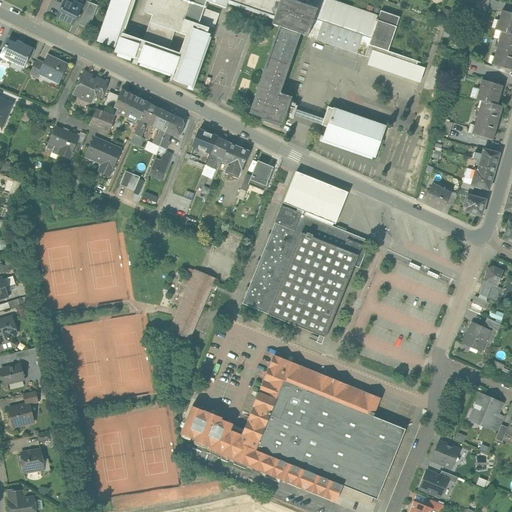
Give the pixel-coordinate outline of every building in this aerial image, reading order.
[(82,6),(69,0),(65,0),(57,18),(73,25),(76,20),(77,20),(79,15),(78,14),(81,9),(82,6)] [(112,0),(98,42),(114,47),(116,42),(119,43),(116,53),(134,59),(134,58),(140,40),(124,34),(135,0),(112,0)] [(147,0),(144,12),(152,15),(150,23),(180,33),(185,19),(199,24),(204,8),(206,8),(206,7),(205,7),(207,2),(226,8),(227,3),(273,19),(272,24),(279,27),(249,113),(263,118),(262,121),(281,128),(287,113),(289,106),(292,97),(280,93),(300,34),(308,37),(370,58),(368,64),(420,82),(424,69),(416,66),(417,62),(420,63),(420,62),(388,51),(396,27),(399,17),(380,11),(378,16),(331,0),(147,0)] [(476,0),(475,8),(486,11),(488,0),(476,0)] [(89,3),(79,24),(89,28),(98,6),(89,3)] [(501,32),(511,34),(511,13),(501,11),(496,30),(501,32)] [(199,24),(185,19),(180,33),(186,35),(179,53),(140,40),(134,58),(139,60),(138,62),(173,74),(175,69),(179,70),(175,81),(191,86),(209,34),(207,34),(209,28),(199,25),(199,24)] [(511,34),(501,32),(492,65),(511,70),(511,34)] [(32,49),(17,42),(16,44),(8,40),(0,55),(0,56),(9,61),(10,58),(25,65),(32,49)] [(68,64),(48,55),(44,63),(40,71),(39,75),(59,84),(68,64)] [(471,58),(460,55),(455,72),(466,75),(471,58)] [(36,59),(29,75),(37,78),(39,75),(40,71),(44,63),(36,59)] [(91,77),(84,74),(74,94),(75,94),(75,93),(91,101),(90,102),(91,102),(95,94),(102,80),(96,78),(94,80),(91,79),(91,77)] [(102,80),(95,94),(101,97),(107,83),(102,80)] [(481,101),(497,105),(502,86),(503,86),(482,80),(476,100),(481,101)] [(135,96),(121,90),(118,96),(117,99),(118,99),(114,107),(115,108),(118,109),(116,112),(126,117),(135,96)] [(118,96),(109,92),(103,105),(114,109),(115,108),(114,107),(118,99),(117,99),(118,96)] [(147,102),(135,96),(126,117),(136,122),(137,119),(139,120),(147,102)] [(0,98),(0,129),(1,129),(12,104),(0,98)] [(497,105),(481,101),(472,134),(493,140),(493,139),(502,107),(503,107),(503,106),(497,105)] [(160,109),(147,102),(139,120),(137,127),(134,134),(141,137),(144,129),(143,128),(145,122),(153,126),(160,109)] [(385,127),(328,107),(324,119),(294,109),(294,108),(289,106),(287,113),(292,115),(322,125),(321,125),(327,127),(323,139),(375,157),(385,127)] [(172,115),(160,109),(153,126),(160,130),(158,136),(156,135),(153,143),(160,146),(172,115)] [(115,117),(96,110),(90,125),(109,132),(115,117)] [(182,120),(172,115),(160,146),(167,150),(170,141),(168,141),(170,135),(178,139),(184,124),(182,120)] [(452,123),(441,120),(437,132),(449,135),(452,123)] [(78,138),(55,128),(49,142),(61,147),(58,154),(69,158),(72,152),(76,141),(78,138)] [(207,132),(192,169),(203,174),(217,137),(207,132)] [(229,143),(217,137),(203,174),(212,179),(215,170),(213,169),(216,162),(215,162),(217,157),(223,159),(229,143)] [(120,149),(95,138),(87,156),(103,163),(99,171),(109,175),(120,149)] [(76,141),(72,152),(77,155),(82,144),(76,141)] [(249,151),(229,143),(223,159),(221,163),(227,165),(225,172),(239,177),(249,151)] [(499,154),(483,150),(481,155),(479,155),(477,160),(496,165),(499,154)] [(164,152),(161,161),(155,159),(151,169),(165,174),(172,155),(164,152)] [(496,165),(477,160),(476,165),(479,166),(477,171),(493,175),(496,165)] [(273,168),(258,161),(252,176),(248,184),(264,191),(273,168)] [(477,171),(473,170),(471,177),(473,178),(471,185),(474,186),(489,190),(493,175),(477,171)] [(133,174),(126,171),(120,185),(127,188),(133,174)] [(296,211),(282,205),(274,223),(275,223),(242,304),(268,314),(268,315),(325,338),(326,335),(325,335),(353,266),(359,268),(370,241),(332,226),(333,223),(335,224),(348,192),(296,171),(283,203),(297,209),(296,211)] [(80,173),(75,181),(82,186),(84,182),(81,180),(84,175),(80,173)] [(140,177),(133,174),(127,188),(134,191),(140,177)] [(246,191),(248,184),(252,176),(247,174),(241,189),(246,191)] [(471,185),(463,182),(461,188),(472,191),(474,186),(471,185)] [(450,194),(439,189),(431,185),(423,202),(424,203),(424,201),(432,205),(431,206),(432,207),(432,206),(441,211),(442,212),(446,203),(450,194)] [(472,191),(461,188),(458,194),(466,197),(467,195),(471,196),(472,191)] [(246,191),(241,189),(237,198),(243,201),(247,191),(246,191)] [(147,192),(145,197),(156,201),(158,197),(147,192)] [(450,194),(446,203),(452,206),(457,195),(450,193),(450,194)] [(471,196),(467,195),(466,197),(464,207),(467,208),(466,212),(481,216),(486,200),(471,196)] [(511,224),(510,224),(502,239),(511,243),(511,224)] [(12,263),(0,266),(2,272),(13,269),(12,263)] [(493,265),(487,268),(479,294),(487,298),(487,297),(495,301),(500,288),(497,286),(503,270),(493,265)] [(171,329),(193,338),(218,281),(196,271),(171,329)] [(6,287),(0,288),(0,299),(9,297),(6,287)] [(488,302),(475,296),(472,302),(482,307),(485,308),(488,302)] [(18,299),(7,302),(8,308),(20,305),(18,299)] [(482,307),(472,302),(470,307),(480,312),(482,307)] [(493,310),(490,316),(501,320),(504,313),(493,310)] [(12,316),(0,320),(0,350),(16,345),(13,334),(10,335),(9,330),(15,328),(12,316)] [(501,324),(487,318),(484,324),(498,331),(501,324)] [(491,331),(472,322),(462,343),(481,352),(491,331)] [(29,349),(15,353),(16,360),(31,356),(29,349)] [(380,398),(274,355),(242,435),(238,443),(255,450),(284,380),(373,416),(380,398)] [(20,365),(1,370),(4,384),(24,379),(20,365)] [(373,416),(284,380),(255,450),(270,456),(342,485),(377,499),(405,429),(373,416)] [(35,391),(23,394),(26,405),(29,404),(29,405),(38,402),(35,391)] [(500,404),(482,396),(472,419),(490,427),(491,424),(496,413),(500,404)] [(26,405),(10,409),(12,418),(15,417),(17,425),(33,421),(29,405),(29,404),(26,405)] [(216,412),(213,410),(210,412),(210,413),(205,411),(204,410),(204,411),(203,410),(203,411),(193,406),(192,406),(181,434),(182,434),(181,436),(182,437),(189,440),(190,440),(191,438),(192,438),(192,439),(192,440),(193,440),(194,440),(194,442),(194,444),(206,448),(207,448),(208,446),(209,446),(208,450),(209,450),(210,450),(210,452),(210,454),(217,456),(218,456),(219,454),(220,454),(219,455),(220,456),(220,455),(221,456),(220,458),(221,459),(228,462),(229,461),(230,459),(231,460),(232,460),(233,460),(234,460),(233,462),(233,464),(245,468),(246,468),(247,466),(248,466),(249,467),(252,468),(251,470),(252,471),(259,474),(260,473),(261,471),(263,472),(263,473),(270,456),(255,450),(238,443),(242,435),(241,434),(240,434),(231,431),(231,430),(230,430),(233,424),(232,424),(222,420),(221,419),(222,418),(221,417),(221,418),(216,416),(217,414),(216,412)] [(504,417),(496,413),(491,424),(494,425),(500,428),(504,417)] [(508,427),(501,425),(495,439),(502,442),(506,433),(506,432),(508,427)] [(50,433),(37,435),(38,442),(51,439),(50,433)] [(459,450),(438,441),(431,459),(446,466),(459,460),(457,456),(459,450)] [(32,450),(29,450),(27,452),(21,453),(21,455),(19,457),(20,460),(22,462),(23,464),(21,466),(22,469),(24,471),(24,473),(44,469),(40,449),(33,451),(32,450)] [(342,485),(270,456),(263,473),(331,500),(336,502),(342,485)] [(439,476),(426,471),(419,488),(440,497),(447,480),(439,476)] [(458,477),(441,471),(439,476),(447,480),(456,483),(458,477)] [(35,511),(33,497),(18,499),(17,489),(7,490),(9,500),(8,500),(9,511),(35,511)] [(427,499),(418,495),(415,502),(425,506),(427,499)] [(440,511),(443,505),(427,498),(427,499),(425,506),(432,509),(438,511),(440,511)] [(415,502),(414,501),(409,511),(430,511),(432,509),(425,506),(415,502)]
